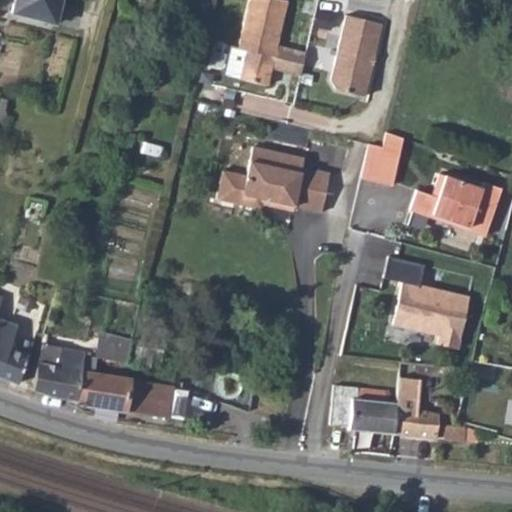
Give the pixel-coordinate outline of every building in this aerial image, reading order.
[(11,0),(9,10),(51,21),(57,0),(11,0)] [(226,45),(219,73),(263,83),(269,59),(266,54),(267,48),(272,45),(282,0),(244,0),(233,47),(226,45)] [(377,19),(341,11),(326,77),(331,86),(360,92),(377,19)] [(363,141),(355,175),(387,182),(398,136),(382,131),(378,145),(363,141)] [(213,195),(238,201),(241,192),(268,198),(273,205),(290,209),(291,204),(318,210),(328,171),(300,165),(302,155),(251,144),(244,172),(220,167),(213,195)] [(410,189),(404,209),(426,216),(427,212),(462,223),(461,226),(479,232),(495,184),(477,178),(475,184),(432,171),(426,193),(410,189)] [(241,192),(238,201),(258,205),(259,202),(273,205),(268,198),(241,192)] [(427,212),(426,216),(461,226),(462,223),(427,212)] [(420,262),(384,253),(378,274),(397,279),(386,321),(432,333),(430,341),(450,346),(464,295),(415,283),(420,262)] [(0,316),(0,375),(9,379),(13,380),(23,351),(5,344),(13,321),(0,316)] [(115,336),(96,331),(92,353),(93,353),(110,356),(115,336)] [(115,336),(110,356),(121,358),(126,343),(127,339),(115,336)] [(34,361),(33,387),(52,392),(72,395),(80,352),(80,349),(39,342),(34,361)] [(126,343),(121,358),(144,364),(146,355),(148,348),(126,343)] [(148,348),(146,355),(157,357),(159,352),(148,348)] [(72,395),(72,399),(165,413),(171,383),(91,369),(93,353),(92,353),(80,352),(72,395)] [(440,364),(430,396),(452,402),(461,369),(440,364)] [(346,420),(346,423),(433,432),(437,410),(381,399),(382,389),(382,386),(334,378),(327,417),(346,420)] [(442,418),(440,432),(461,434),(463,420),(442,418)] [(476,421),(463,420),(461,434),(474,435),(476,421)]
